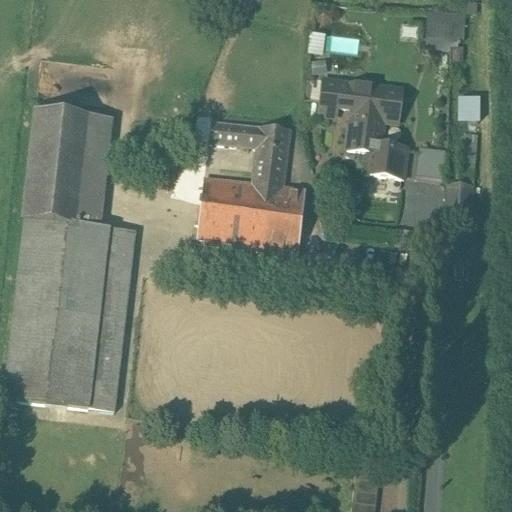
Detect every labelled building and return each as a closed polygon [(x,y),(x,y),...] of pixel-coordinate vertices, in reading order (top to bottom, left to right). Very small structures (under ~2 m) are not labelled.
[(427,13),(427,14),(425,51),(451,53),(451,49),(458,50),(458,42),(461,42),(463,43),(464,26),(465,17),(465,15),(462,15),(427,13)] [(309,54),(324,55),(326,35),(311,33),(309,54)] [(354,87),(322,83),(320,101),(352,105),(352,104),(354,87)] [(385,91),(354,87),(352,104),(352,105),(346,151),(367,154),(377,155),(378,146),(381,122),(385,91)] [(400,92),(385,91),(381,122),(396,124),(400,92)] [(109,121),(35,113),(22,223),(97,231),(109,121)] [(289,133),(257,129),(257,131),(210,126),(207,147),(255,152),(250,187),(269,189),(282,191),(289,133)] [(456,189),(471,190),(475,136),(460,135),(456,189)] [(393,149),(378,146),(377,155),(367,154),(364,176),(402,181),(406,151),(393,149)] [(443,154),(419,151),(416,184),(440,187),(443,154)] [(250,187),(203,182),(196,245),(262,253),(269,189),(250,187)] [(471,190),(447,188),(444,223),(469,225),(471,190)] [(282,191),(269,189),(262,253),(296,257),(303,193),(282,191)] [(97,231),(22,223),(2,403),(87,412),(107,234),(108,232),(97,231)] [(134,236),(107,234),(87,412),(113,415),(134,236)] [(374,511),(379,472),(355,469),(350,511),(374,511)]
